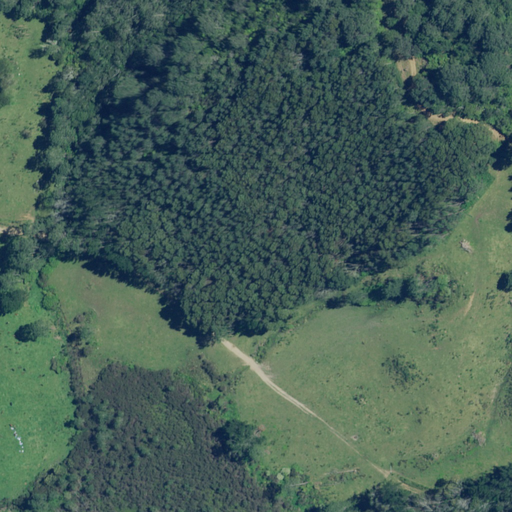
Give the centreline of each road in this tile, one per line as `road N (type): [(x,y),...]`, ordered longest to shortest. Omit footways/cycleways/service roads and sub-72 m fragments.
road 1 (track): [(511,475),(453,493),(401,483),(322,409),(267,382),(250,355),(49,220),(0,224)]
road 2 (track): [(396,0),(419,107),(511,154)]
